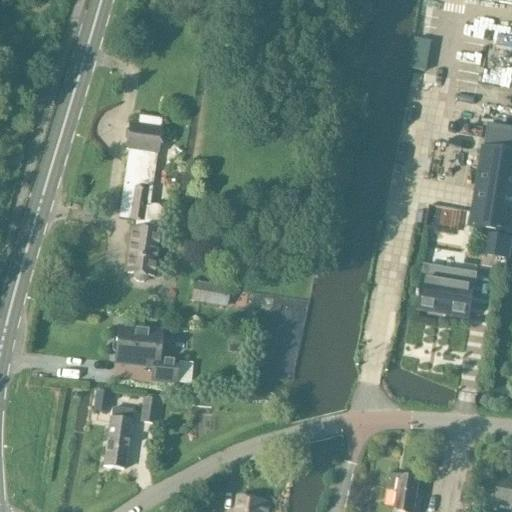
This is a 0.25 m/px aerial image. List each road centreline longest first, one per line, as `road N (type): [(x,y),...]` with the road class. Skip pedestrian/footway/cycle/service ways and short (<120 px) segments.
road 1 (secondary): [(0,347),(99,0)]
road 2 (unclassified): [(120,511),(171,479),(251,445),(355,424)]
road 3 (unclassified): [(511,427),(355,424)]
